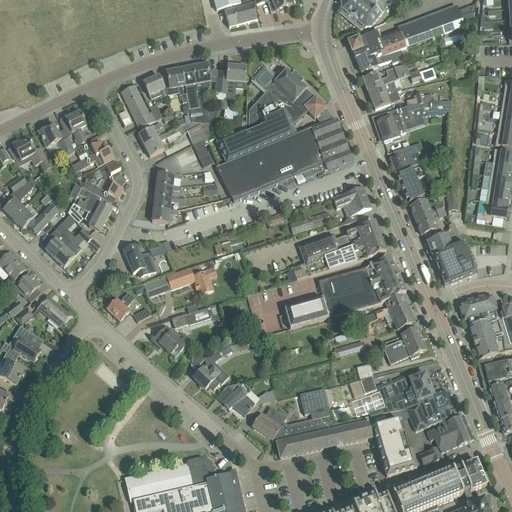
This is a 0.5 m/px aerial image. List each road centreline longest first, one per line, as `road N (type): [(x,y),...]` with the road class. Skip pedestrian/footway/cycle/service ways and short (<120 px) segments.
road 1 (tertiary): [(434,303),(323,35)]
road 2 (residential): [(265,511),(257,474),(92,318)]
road 3 (unclassified): [(70,295),(105,257),(138,191),(92,88)]
road 4 (residential): [(20,511),(18,427),(29,400),(92,318)]
road 5 (tertiary): [(492,447),(434,303)]
road 6 (unclassified): [(92,88),(220,43)]
road 7 (unknown): [(379,217),(263,260)]
